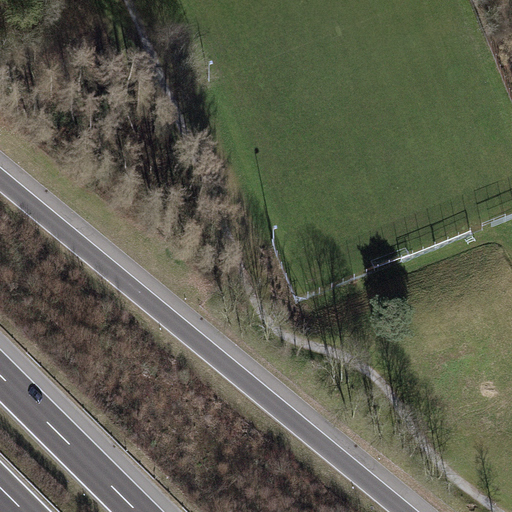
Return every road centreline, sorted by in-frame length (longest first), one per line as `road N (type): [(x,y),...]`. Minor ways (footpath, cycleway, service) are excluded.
road 1 (motorway): [(408,511),(0,175)]
road 2 (motorway): [(139,511),(0,373)]
